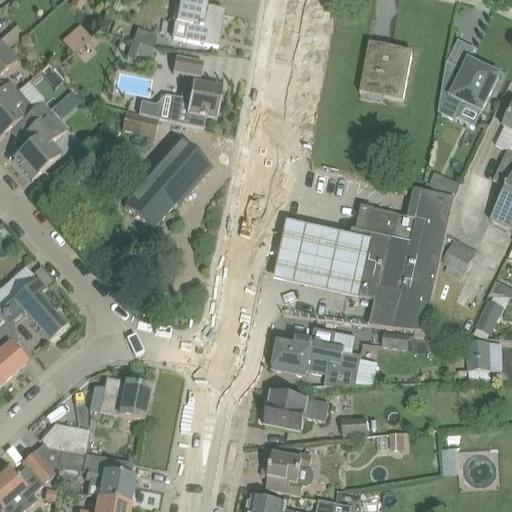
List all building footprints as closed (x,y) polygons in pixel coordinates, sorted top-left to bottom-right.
[(175,27),(172,42),(182,43),(198,46),(218,49),(224,14),(225,12),(207,9),(208,0),(179,0),(178,9),(175,23),(175,27)] [(72,53),(90,39),(80,27),(63,41),(72,53)] [(0,60),(9,52),(1,42),(0,42),(0,60)] [(136,56),(140,47),(133,44),(131,44),(126,59),(134,62),(136,57),(136,56)] [(370,46),(360,95),(404,104),(413,54),(370,46)] [(9,52),(0,60),(0,77),(18,62),(9,52)] [(200,80),(203,64),(176,59),(173,75),(186,77),(181,100),(172,98),(167,123),(203,130),(205,120),(217,122),(222,91),(196,86),(197,80),(200,80)] [(465,73),(447,64),(439,115),(457,124),(466,106),(482,115),(500,79),(469,64),(465,73)] [(0,107),(17,92),(10,84),(0,92),(0,107)] [(18,93),(17,92),(0,107),(0,141),(9,133),(13,130),(23,122),(25,119),(33,112),(25,102),(18,93)] [(74,95),(70,99),(78,108),(82,104),(74,95)] [(33,112),(25,119),(33,128),(50,113),(42,104),(33,112)] [(491,223),(507,231),(511,232),(511,112),(504,130),(511,134),(511,144),(493,183),(507,189),(491,223)] [(50,113),(33,128),(17,142),(25,151),(13,161),(32,182),(61,157),(51,146),(66,132),(50,113)] [(156,121),(125,114),(121,133),(152,140),(156,121)] [(212,170),(175,138),(136,182),(143,189),(124,209),(151,233),(176,206),(179,208),(212,170)] [(436,176),(429,189),(438,193),(445,180),(436,176)] [(351,240),(367,244),(355,298),(360,299),(375,303),(370,328),(394,332),(425,334),(455,201),(424,194),(415,192),(408,221),(403,220),(399,219),(363,210),(358,233),(353,232),(351,240)] [(372,237),(287,220),(275,279),(360,296),(372,237)] [(453,245),(443,264),(447,266),(444,273),(462,283),(476,257),(453,245)] [(37,282),(0,314),(0,319),(6,326),(11,332),(26,319),(49,345),(68,329),(41,297),(47,292),(37,282)] [(511,291),(496,284),(489,298),(511,300),(511,291)] [(491,337),(504,311),(488,304),(476,330),(478,330),(490,336),(491,337)] [(4,339),(11,332),(6,326),(0,331),(0,351),(1,352),(0,353),(0,382),(3,386),(27,365),(4,339)] [(297,341),(296,346),(313,349),(310,361),(329,364),(328,372),(359,378),(362,359),(363,358),(353,356),(345,355),(346,350),(334,348),(336,336),(315,332),(312,344),(297,341)] [(384,337),(383,350),(409,353),(411,340),(384,337)] [(276,358),(273,374),(292,377),(307,380),(308,374),(327,377),(325,388),(325,389),(357,388),(359,378),(328,372),(329,364),(310,361),(313,349),(296,346),(279,342),(276,358)] [(492,374),(491,345),(467,346),(469,374),(470,374),(469,383),(491,383),(491,374),(492,374)] [(150,391),(107,382),(100,414),(144,423),(150,391)] [(265,428),(285,432),(302,436),(305,421),(327,426),(330,408),(292,400),(273,396),(270,408),(269,408),(265,428)] [(344,440),(369,439),(368,421),(343,422),(344,440)] [(46,450),(60,453),(86,457),(87,453),(89,441),(90,433),(54,427),(54,428),(44,440),(40,443),(43,446),(44,447),(46,450)] [(404,437),(391,437),(392,452),(404,452),(404,437)] [(442,451),(443,476),(459,476),(458,451),(442,451)] [(82,475),(83,470),(86,457),(60,453),(57,470),(82,475)] [(23,472),(40,491),(55,478),(34,454),(21,466),(24,470),(23,472)] [(266,493),(289,497),(301,500),(303,489),(307,490),(312,488),(315,482),(314,475),(311,472),(314,460),(292,455),(291,460),(274,456),(271,471),(265,469),(263,480),(269,481),(266,493)] [(99,501),(130,507),(135,480),(115,477),(88,471),(86,481),(102,485),(99,501)] [(9,472),(0,479),(0,509),(2,511),(19,497),(29,509),(37,503),(33,498),(40,491),(23,472),(15,479),(9,472)] [(56,493),(46,491),(45,503),(54,504),(56,493)] [(251,511),(335,511),(337,506),(319,503),(317,511),(285,511),(287,507),(254,500),(251,511)] [(128,511),(130,507),(99,501),(96,511),(128,511)]
